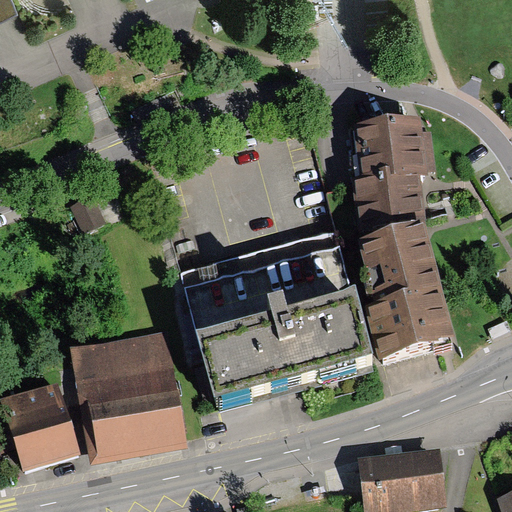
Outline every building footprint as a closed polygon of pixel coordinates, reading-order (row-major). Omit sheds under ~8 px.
[(0,0),(0,19),(16,12),(10,0),(0,0)] [(421,124),(354,132),(361,184),(353,185),(359,239),(429,231),(423,185),(430,184),(429,175),(438,174),(433,132),(422,134),(421,124)] [(425,233),(357,252),(374,314),(369,315),(383,365),(456,345),(425,233)] [(343,245),(184,288),(217,410),(375,368),(343,245)] [(165,331),(71,348),(92,466),(186,449),(165,331)] [(59,382),(1,399),(22,472),(80,455),(72,427),(59,382)] [(442,448),(360,459),(366,511),(429,511),(447,510),(442,448)] [(511,511),(511,499),(498,505),(500,511),(511,511)]
